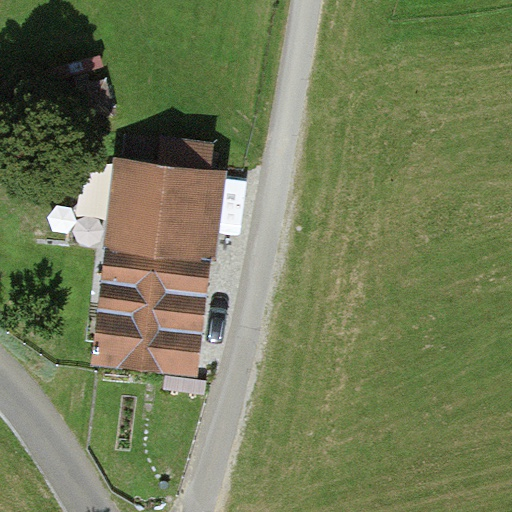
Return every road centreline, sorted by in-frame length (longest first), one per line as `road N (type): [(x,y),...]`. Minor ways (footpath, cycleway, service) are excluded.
road 1 (track): [(197,511),(249,344),(310,0)]
road 2 (unclassified): [(0,385),(54,440),(94,511)]
